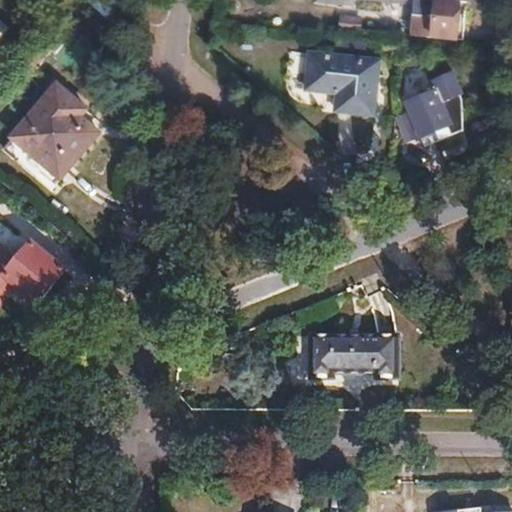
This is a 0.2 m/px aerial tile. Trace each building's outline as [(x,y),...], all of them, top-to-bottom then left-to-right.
[(378,0),(414,4),(410,36),(462,42),(464,25),(457,24),(459,1),(453,1),(453,0),(378,0)] [(310,54),(306,90),(338,94),(336,112),(372,116),(378,62),(310,54)] [(439,91),(407,104),(420,137),(448,126),(452,135),(464,131),(463,103),(460,95),(464,94),(456,73),(435,81),(439,91)] [(58,86),(13,140),(62,181),(100,135),(80,119),(87,111),(58,86)] [(448,126),(420,137),(424,146),(452,135),(448,126)] [(478,238),(447,250),(511,305),(511,298),(503,228),(491,233),(496,247),(483,251),(478,238)] [(491,233),(478,238),(483,251),(496,247),(491,233)] [(35,240),(34,242),(68,270),(70,268),(35,240)] [(0,289),(5,294),(15,283),(19,287),(41,304),(68,270),(34,242),(21,257),(3,243),(0,246),(0,289)] [(15,283),(5,294),(10,298),(19,287),(15,283)] [(0,289),(0,309),(10,298),(5,294),(0,289)] [(397,334),(309,334),(309,377),(332,377),(332,370),(375,371),(375,377),(397,377),(397,334)]
